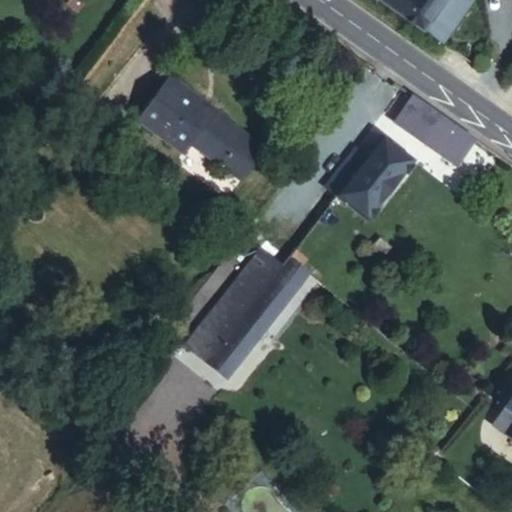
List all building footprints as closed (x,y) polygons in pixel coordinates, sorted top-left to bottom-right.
[(379,0),(421,30),(424,26),(442,40),(471,0),(470,0),(379,0)] [(204,100),(173,77),(141,121),(184,153),(192,143),(241,181),(267,146),(217,110),(214,112),(202,103),(204,100)] [(462,172),(484,141),(419,95),(398,127),(462,172)] [(422,163),(389,136),(372,157),(360,148),(343,168),(353,177),(332,204),(341,212),(349,202),(374,222),(422,163)] [(284,265),(294,252),(323,215),(303,201),(265,249),(284,265)] [(187,348),(206,362),(210,357),(284,265),(265,249),(187,348)] [(204,418),(321,272),(294,252),(284,265),(210,357),(206,362),(178,397),(204,418)] [(511,409),(503,422),(511,428),(511,409)] [(164,414),(144,439),(164,453),(183,429),(164,414)]
